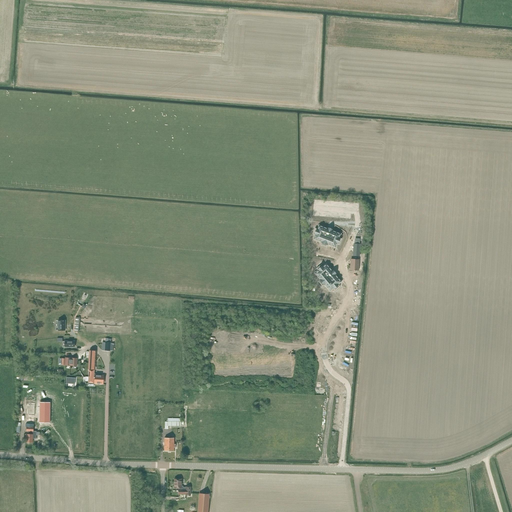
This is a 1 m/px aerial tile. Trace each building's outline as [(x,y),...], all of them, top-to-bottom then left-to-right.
[(319,225),(314,238),(335,247),(340,233),(332,230),(328,228),(327,228),(319,225)] [(350,270),(359,270),(358,270),(358,265),(359,265),(359,260),(351,259),(351,260),(351,263),(350,266),(351,266),(351,270),(350,270)] [(326,264),(315,274),(330,291),(341,282),(335,275),(335,274),(332,271),(326,264)] [(102,342),(102,350),(111,351),(111,343),(102,342)] [(78,358),(65,357),(65,359),(62,359),(62,365),(65,365),(77,366),(78,358)] [(85,377),(85,381),(88,381),(88,383),(94,383),(95,383),(94,384),(104,384),(105,375),(96,374),(95,373),(95,370),(89,369),(88,377),(85,377)] [(27,402),(26,426),(34,427),(35,403),(27,402)] [(40,402),(40,422),(50,422),(50,402),(40,402)] [(25,434),(25,437),(27,438),(27,442),(27,443),(29,443),(29,442),(33,442),(33,434),(32,434),(32,431),(34,431),(34,427),(27,427),(27,431),(29,431),(28,434),(27,434),(25,434)] [(164,438),(164,450),(174,450),(174,447),(175,447),(176,444),(174,444),(174,438),(164,438)] [(185,494),(185,495),(190,495),(191,487),(186,487),(186,488),(183,488),(181,486),(181,479),(174,479),(174,488),(179,488),(179,494),(185,494)] [(208,511),(209,494),(199,493),(198,511),(208,511)]
